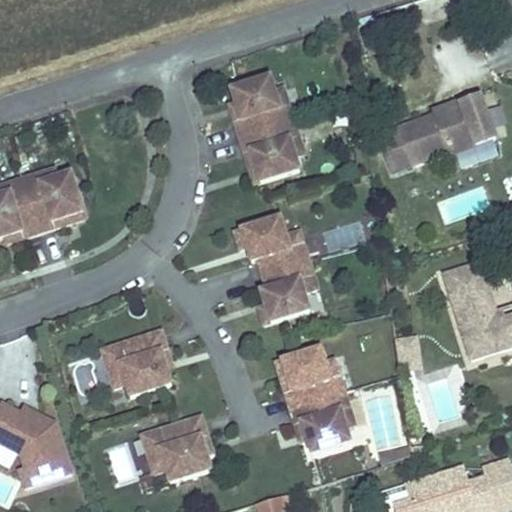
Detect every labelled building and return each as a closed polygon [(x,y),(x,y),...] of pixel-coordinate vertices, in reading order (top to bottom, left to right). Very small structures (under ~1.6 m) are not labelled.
[(265,84),(226,96),(236,127),(230,129),(244,176),(250,174),(255,189),(293,177),(284,146),(293,144),(279,96),(270,98),(265,84)] [(428,117),(392,130),(405,166),(440,153),(441,157),(486,141),(471,96),(434,109),(437,119),(429,122),(428,117)] [(434,109),(426,112),(428,117),(429,122),(437,119),(434,109)] [(37,188),(34,179),(0,189),(0,241),(17,237),(19,243),(66,229),(64,222),(79,218),(67,179),(37,188)] [(275,224),(230,237),(235,255),(241,253),(248,251),(252,265),(261,294),(266,309),(259,311),(253,313),(258,330),(303,316),(298,298),(311,294),(294,237),(280,241),(275,224)] [(248,251),(241,253),(245,267),(252,265),(248,251)] [(469,263),(432,275),(458,362),(511,345),(511,287),(504,290),(508,306),(511,317),(511,320),(490,327),(485,313),(469,263)] [(261,294),(255,296),(259,311),(266,309),(261,294)] [(511,317),(508,306),(485,313),(490,327),(511,320),(511,317)] [(156,336),(97,354),(109,392),(121,388),(125,401),(166,389),(156,357),(162,354),(156,336)] [(417,337),(394,340),(398,369),(420,366),(417,337)] [(315,354),(276,366),(281,381),(275,383),(289,430),(295,428),(305,459),(344,447),(340,433),(349,430),(334,382),(325,385),(315,354)] [(0,408),(0,449),(17,458),(21,470),(15,472),(20,491),(67,477),(52,426),(29,415),(26,422),(17,417),(0,408)] [(29,415),(20,410),(17,417),(26,422),(29,415)] [(196,421),(137,440),(148,478),(161,474),(165,487),(206,474),(196,442),(202,440),(196,421)] [(105,452),(118,484),(137,477),(125,444),(105,452)] [(396,447),(367,454),(370,466),(397,457),(396,447)] [(504,456),(478,465),(481,474),(508,465),(504,456)] [(406,500),(390,505),(392,511),(466,511),(475,509),(475,511),(482,511),(511,502),(511,472),(508,465),(481,474),(465,480),(460,465),(401,484),(406,500)]
